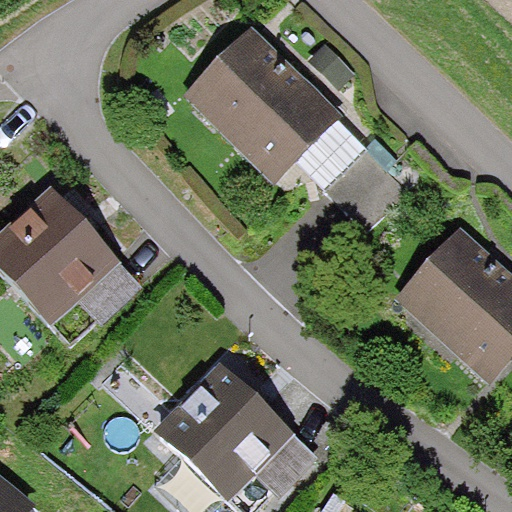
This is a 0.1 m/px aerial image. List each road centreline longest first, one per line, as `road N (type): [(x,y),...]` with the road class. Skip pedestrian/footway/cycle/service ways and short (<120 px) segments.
road 1 (residential): [(114,0),(21,62),(361,416),(511,508)]
road 2 (residential): [(329,0),(511,173)]
